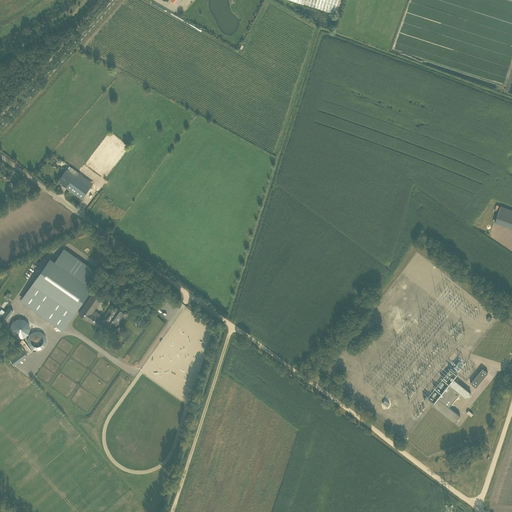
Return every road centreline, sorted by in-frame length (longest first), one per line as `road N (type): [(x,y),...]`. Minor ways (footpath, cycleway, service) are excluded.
road 1 (track): [(477,509),(231,324)]
road 2 (track): [(231,324),(172,511)]
road 3 (unclassified): [(146,262),(0,154)]
road 4 (secondary): [(0,125),(112,0)]
